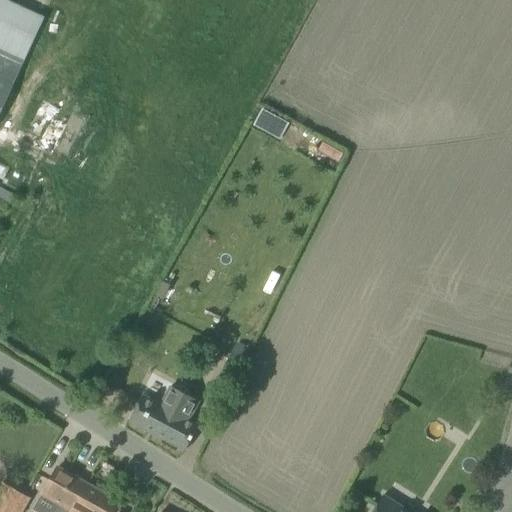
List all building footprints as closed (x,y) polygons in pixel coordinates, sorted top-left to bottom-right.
[(0,50),(0,113),(24,62),(0,50)] [(53,80),(28,132),(43,139),(68,87),(53,80)] [(17,193),(1,184),(0,183),(0,197),(11,203),(17,193)] [(199,335),(245,355),(272,293),(226,273),(199,335)] [(231,353),(224,367),(238,373),(244,360),(231,353)] [(142,396),(128,420),(185,450),(198,425),(188,420),(198,400),(171,386),(161,405),(142,395),(141,396),(142,396)] [(71,511),(88,484),(58,466),(42,494),(57,503),(52,511),(71,511)] [(112,511),(119,501),(88,484),(71,511),(112,511)] [(22,511),(30,500),(3,485),(0,489),(0,511),(22,511)] [(410,511),(383,495),(372,511),(410,511)]
